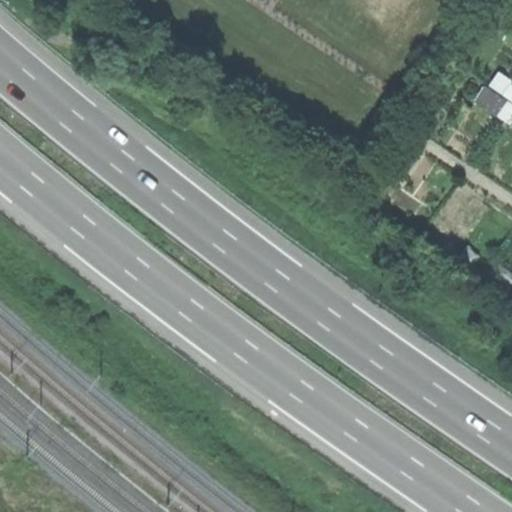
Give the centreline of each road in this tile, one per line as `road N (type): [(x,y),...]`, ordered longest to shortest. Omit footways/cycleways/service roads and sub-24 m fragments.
road 1 (trunk): [(511,443),(193,218),(0,60)]
road 2 (trunk): [(0,155),(150,280),(477,511)]
